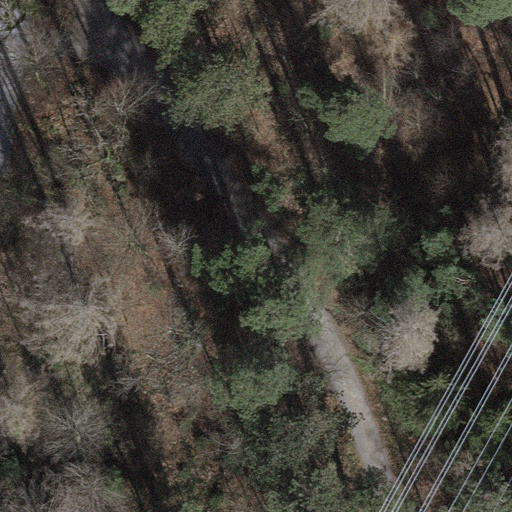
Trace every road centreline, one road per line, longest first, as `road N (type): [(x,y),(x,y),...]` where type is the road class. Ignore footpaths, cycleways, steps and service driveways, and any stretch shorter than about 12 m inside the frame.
road 1 (track): [(399,511),(289,259),(116,0)]
road 2 (track): [(0,123),(18,0)]
